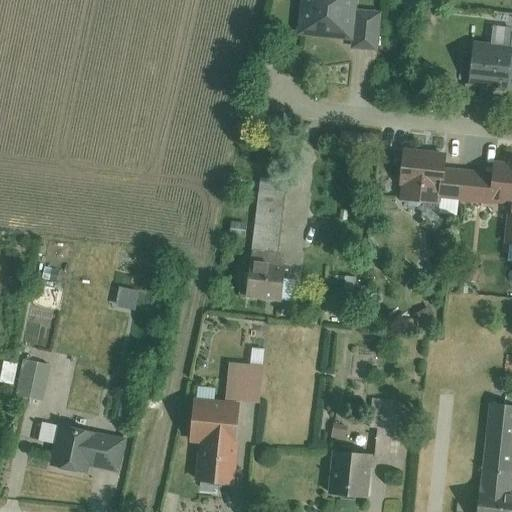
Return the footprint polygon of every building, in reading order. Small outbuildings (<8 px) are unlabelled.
[(304,0),(299,36),(351,44),(357,0),(304,0)] [(356,48),(380,51),(385,13),(360,11),(356,48)] [(477,39),(470,80),(511,86),(511,44),(511,45),(477,39)] [(407,148),(402,194),(511,204),(507,241),(511,241),(511,165),(500,164),(499,172),(454,168),(455,153),(407,148)] [(279,261),(243,258),(239,299),(275,302),(279,261)] [(428,305),(413,313),(419,326),(434,318),(428,305)] [(21,358),(14,393),(44,399),(51,364),(21,358)] [(4,359),(0,378),(0,382),(13,385),(18,362),(4,359)] [(227,397),(194,394),(190,440),(200,440),(197,480),(235,483),(239,431),(236,431),(238,401),(260,403),(264,364),(230,361),(227,397)] [(511,412),(486,410),(477,492),(475,491),(472,511),(511,511),(511,495),(507,495),(511,450),(511,412)] [(93,473),(95,464),(121,470),(128,437),(102,431),(105,420),(66,411),(54,464),(93,473)] [(359,499),(363,451),(325,448),(321,496),(359,499)]
